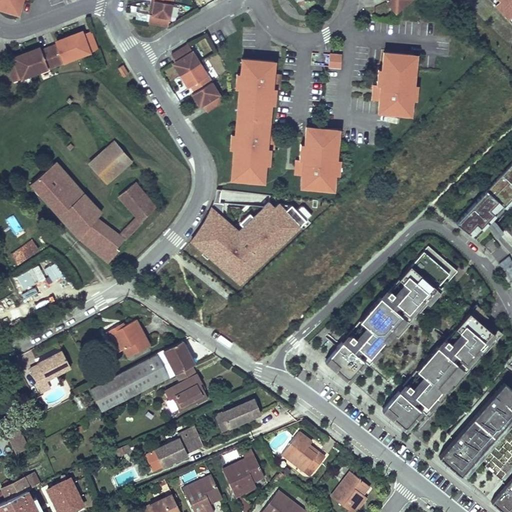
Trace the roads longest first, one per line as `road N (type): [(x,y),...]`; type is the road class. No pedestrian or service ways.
road 1 (residential): [(511,312),(467,249),(440,227),(417,225),(293,340),(274,375)]
road 2 (residential): [(136,59),(202,165),(197,206),(128,284)]
road 3 (residential): [(413,480),(274,375)]
road 4 (residential): [(274,375),(256,371),(128,284)]
road 5 (residential): [(128,284),(0,350)]
road 6 (residential): [(241,0),(136,59)]
